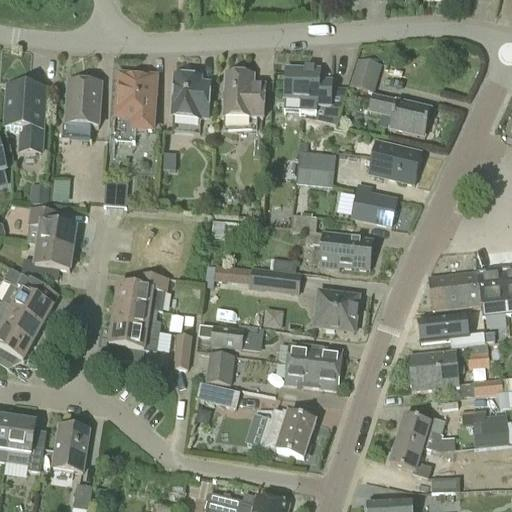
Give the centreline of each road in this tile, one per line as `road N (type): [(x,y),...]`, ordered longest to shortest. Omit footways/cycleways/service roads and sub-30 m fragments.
road 1 (residential): [(334,491),(387,332),(511,48)]
road 2 (residential): [(111,44),(431,30),(511,44)]
road 3 (residential): [(334,491),(174,468),(105,408),(80,404)]
road 4 (residential): [(80,404),(104,235)]
